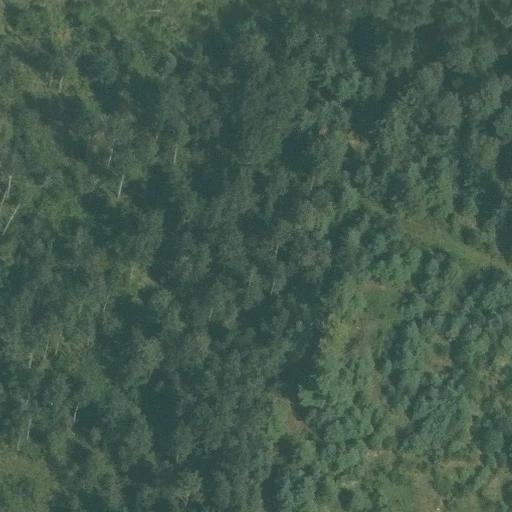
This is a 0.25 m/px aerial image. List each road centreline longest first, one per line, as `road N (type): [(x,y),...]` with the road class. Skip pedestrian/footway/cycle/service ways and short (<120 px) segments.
road 1 (track): [(103,511),(341,0)]
road 2 (track): [(266,164),(511,273)]
